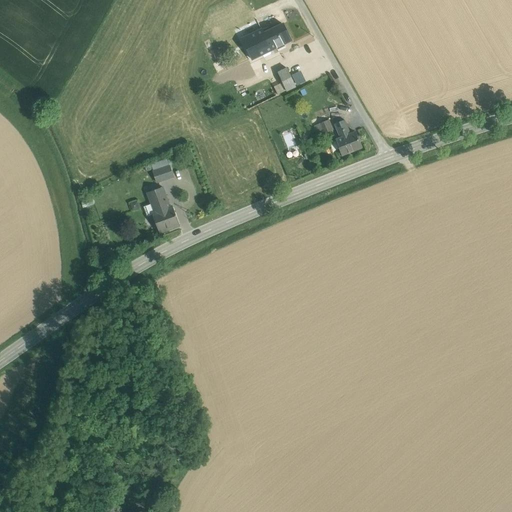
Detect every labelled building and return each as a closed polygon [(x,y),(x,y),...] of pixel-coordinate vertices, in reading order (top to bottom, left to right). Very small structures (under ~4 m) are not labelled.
[(262,30),(271,49),(276,47),(278,51),(286,48),(284,43),(290,40),(283,24),(269,31),(267,27),(262,30)] [(252,58),(271,49),(262,30),(243,39),(252,58)] [(286,90),(295,86),(286,68),(278,72),(283,83),(286,90)] [(286,90),(283,83),(275,88),(278,94),(286,90)] [(319,135),(333,129),(329,120),(315,126),(319,135)] [(341,138),(350,134),(345,120),(335,124),(341,138)] [(361,148),(355,132),(350,134),(341,138),(336,140),(342,155),(361,148)] [(154,171),(157,182),(173,177),(170,166),(154,171)] [(170,208),(163,187),(148,192),(152,203),(145,206),(148,216),(153,214),(159,231),(179,224),(173,207),(170,208)]
